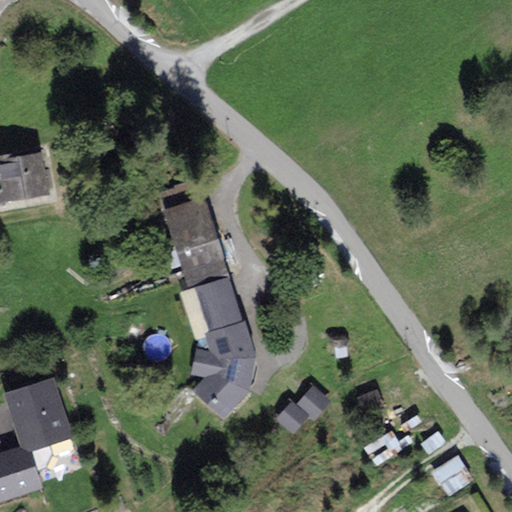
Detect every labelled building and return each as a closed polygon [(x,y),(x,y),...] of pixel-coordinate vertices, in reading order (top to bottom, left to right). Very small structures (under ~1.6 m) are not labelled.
[(47,149),(0,156),(0,218),(56,210),(47,149)] [(196,289),(225,279),(229,277),(207,213),(203,215),(198,202),(170,212),(196,289)] [(196,289),(211,336),(241,327),(225,279),(196,289)] [(242,326),(211,336),(218,357),(215,371),(199,389),(224,411),(245,387),(252,357),(242,326)] [(313,414),(325,401),(312,389),(299,402),(313,414)] [(58,449),(40,391),(0,403),(0,427),(10,460),(12,464),(58,449)] [(291,404),(279,417),(293,429),(305,416),(291,404)] [(0,463),(0,509),(23,503),(10,460),(0,463)]
